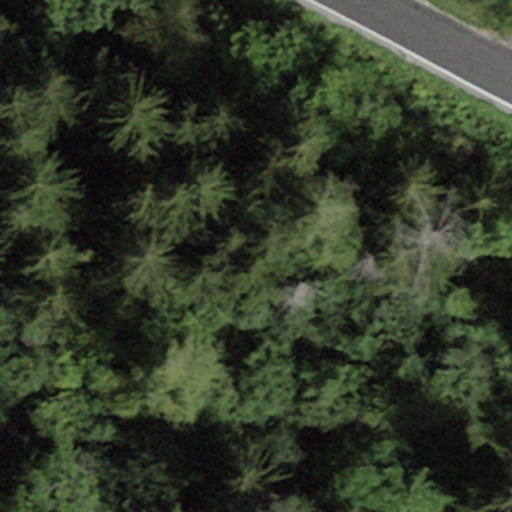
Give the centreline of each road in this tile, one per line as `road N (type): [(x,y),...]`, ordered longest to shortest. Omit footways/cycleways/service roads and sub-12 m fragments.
road 1 (track): [(511,438),(318,430),(158,436)]
road 2 (residential): [(511,76),(367,0)]
